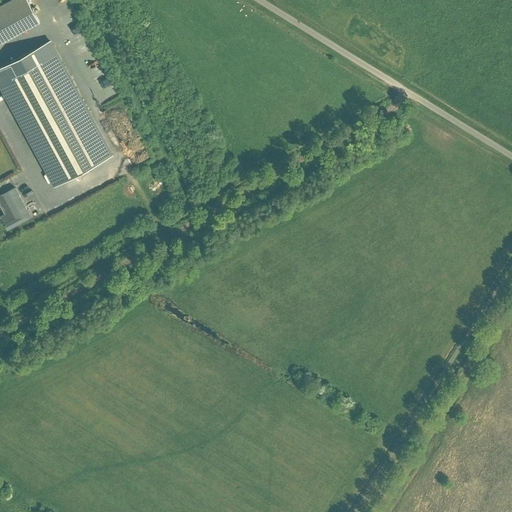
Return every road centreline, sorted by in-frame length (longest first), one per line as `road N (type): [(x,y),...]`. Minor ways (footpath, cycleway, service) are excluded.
road 1 (track): [(409,91),(0,331)]
road 2 (unclassified): [(511,155),(261,0)]
road 3 (track): [(377,511),(511,299)]
